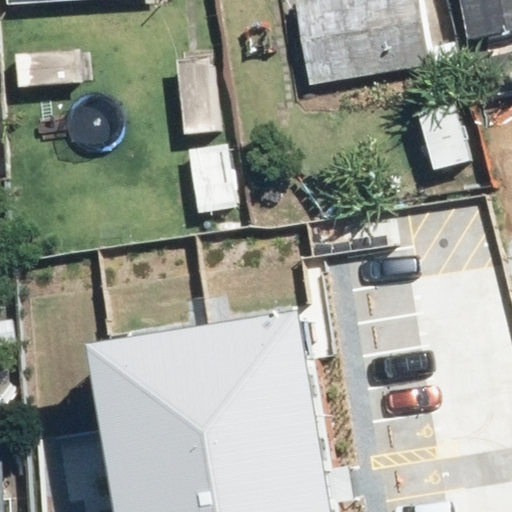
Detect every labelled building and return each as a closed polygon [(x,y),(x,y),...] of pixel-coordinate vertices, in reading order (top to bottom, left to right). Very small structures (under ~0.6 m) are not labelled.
[(437,0),(311,0),(323,81),(447,64),(437,0)] [(511,0),(471,0),(479,37),(511,31),(511,0)] [(103,45),(37,43),(36,83),(102,85),(103,45)] [(229,57),(189,61),(196,131),(236,127),(229,57)] [(474,99),(439,106),(453,172),(487,165),(474,99)] [(242,139),(203,144),(211,210),(250,205),(242,139)] [(0,307),(9,306),(0,246),(0,307)] [(351,511),(324,317),(107,348),(130,511),(351,511)] [(511,511),(511,384),(498,355),(400,402),(452,511),(511,511)] [(27,511),(25,453),(0,453),(0,511),(27,511)]
